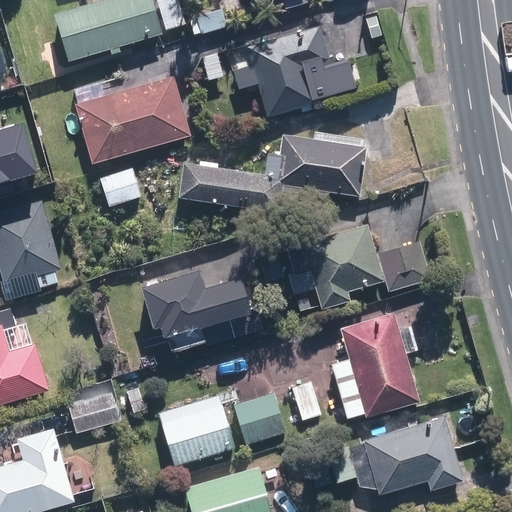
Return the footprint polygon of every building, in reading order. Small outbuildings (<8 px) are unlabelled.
[(115,0),(53,19),(67,64),(159,36),(148,0),(115,0)] [(175,0),(155,0),(165,31),(183,26),(175,0)] [(223,8),(199,12),(204,35),(227,30),(223,8)] [(316,27),(246,48),(266,117),(313,103),(303,69),(327,62),(316,27)] [(75,107),(91,164),(189,137),(172,80),(75,107)] [(22,124),(0,130),(0,148),(9,181),(37,173),(22,124)] [(181,164),(176,197),(276,213),(279,191),(323,197),(325,190),(355,195),(363,147),(280,135),(273,178),(181,164)] [(0,183),(9,181),(0,148),(0,183)] [(133,168),(96,180),(107,213),(144,201),(133,168)] [(40,203),(0,214),(0,272),(4,287),(59,271),(40,203)] [(363,225),(285,248),(292,274),(309,270),(319,306),(347,298),(345,291),(379,281),(363,225)] [(415,242),(377,253),(388,289),(426,277),(415,242)] [(156,324),(159,336),(244,312),(234,279),(199,289),(194,270),(138,286),(149,326),(156,324)] [(338,330),(364,415),(415,400),(389,315),(338,330)] [(0,404),(47,391),(33,345),(7,353),(0,331),(0,404)] [(145,411),(136,379),(113,386),(122,418),(145,411)] [(322,417),(309,380),(288,387),(301,424),(322,417)] [(68,405),(75,431),(116,420),(109,394),(68,405)] [(234,406),(245,443),(282,432),(271,395),(234,406)] [(157,413),(172,464),(231,447),(217,397),(157,413)] [(375,488),(377,494),(426,479),(429,488),(459,478),(440,416),(360,440),(361,443),(346,448),(357,486),(375,488)] [(0,466),(0,511),(32,511),(70,501),(50,429),(15,439),(21,461),(0,466)] [(267,511),(254,466),(183,488),(190,511),(267,511)]
